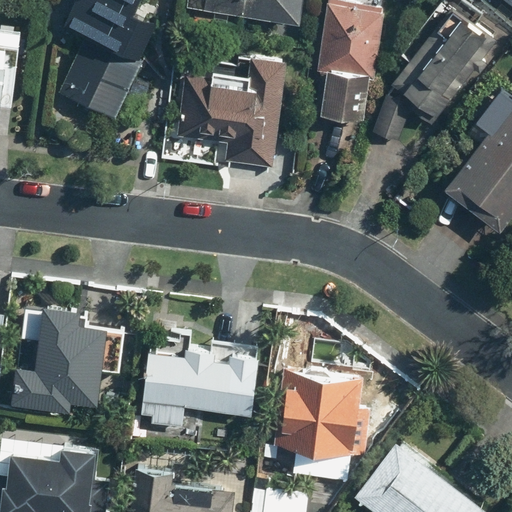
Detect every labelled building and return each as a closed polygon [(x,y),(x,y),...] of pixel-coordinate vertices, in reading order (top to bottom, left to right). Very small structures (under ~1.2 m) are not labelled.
[(52,0),(45,14),(99,43),(122,0),(52,0)] [(170,0),(171,3),(286,9),(286,0),(170,0)] [(311,0),(305,57),(356,63),(363,0),(311,0)] [(434,13),(372,86),(409,117),(471,43),(434,13)] [(62,33),(33,88),(97,122),(127,67),(62,33)] [(167,69),(162,122),(220,127),(218,156),(250,159),(253,131),(255,131),(260,78),(258,78),(261,47),(228,44),(225,75),(167,69)] [(306,68),(301,111),(332,114),(336,72),(306,68)] [(511,89),(450,172),(504,213),(511,201),(511,89)] [(48,356),(28,354),(23,391),(82,398),(84,386),(108,389),(117,314),(91,311),(92,297),(56,292),(48,356)] [(226,340),(196,337),(195,345),(157,341),(152,391),(238,400),(243,350),(225,348),(226,340)] [(370,368),(289,358),(280,434),(361,443),(370,368)] [(490,511),(500,499),(406,428),(365,483),(403,511),(490,511)] [(0,509),(23,511),(24,505),(80,511),(111,511),(117,471),(102,470),(107,437),(73,433),(72,445),(22,439),(19,468),(0,466),(0,509)] [(144,458),(138,511),(241,511),(244,481),(215,478),(217,465),(144,458)] [(308,511),(311,481),(256,475),(251,511),(308,511)]
